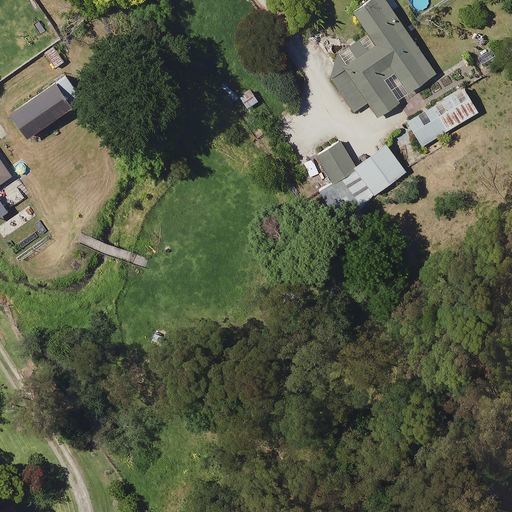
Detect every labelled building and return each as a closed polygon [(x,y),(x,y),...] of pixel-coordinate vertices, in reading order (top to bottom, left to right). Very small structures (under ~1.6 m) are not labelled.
[(399,6),(395,0),(366,0),(354,9),(368,30),(339,50),(348,63),(330,75),(354,109),(368,100),(378,114),(398,100),(391,90),(403,82),(408,90),(435,71),(393,10),(399,6)] [(82,95),(65,71),(10,109),(28,134),(82,95)] [(478,110),(462,85),(407,119),(422,144),(478,110)] [(365,184),(339,139),(316,152),(343,197),(365,184)] [(406,172),(385,139),(353,160),(374,192),(406,172)] [(0,181),(12,173),(0,156),(0,181)] [(37,217),(30,206),(0,225),(0,231),(5,238),(37,217)]
